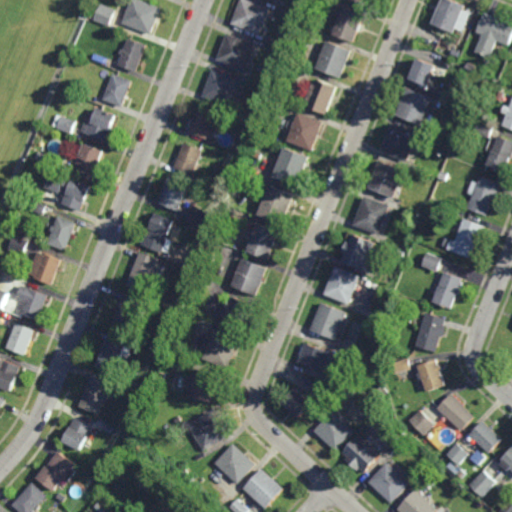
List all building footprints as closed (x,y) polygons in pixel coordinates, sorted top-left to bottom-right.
[(152,33),(123,21),(131,0),(146,0),(163,6),(152,33)] [(261,34),(232,23),(241,0),(251,0),(272,7),(261,34)] [(463,30),(458,28),(456,33),(431,22),(440,0),(459,0),(466,3),(465,6),(467,7),(466,9),(471,11),(463,30)] [(117,8),(111,25),(96,19),(102,2),(117,8)] [(356,41),(335,32),(346,4),(368,12),(356,41)] [(511,39),(510,44),(497,38),(490,56),(475,49),(483,32),(477,30),(485,11),(511,22),(511,39)] [(246,70),(218,58),(228,32),(257,44),(246,70)] [(138,70),(120,63),(123,53),(121,53),(123,47),(125,48),(130,36),(148,44),(138,70)] [(343,76),(318,67),(328,39),(353,48),(343,76)] [(429,82),(413,76),(422,55),(434,60),(433,62),(436,63),(429,82)] [(231,107),(202,95),(213,68),(242,80),(231,107)] [(123,106),(104,98),(114,72),(133,79),(123,106)] [(261,83),(256,80),(260,73),(265,77),(261,83)] [(340,85),(329,113),(308,105),(311,99),(308,98),(314,82),(317,83),(319,77),(340,85)] [(426,112),(428,113),(424,124),(398,113),(409,86),(432,95),(432,96),(433,96),(426,112)] [(504,101),(498,99),(500,91),(506,93),(504,101)] [(511,127),(503,124),(507,113),(503,111),(506,103),(510,105),(511,99),(511,127)] [(216,139),(210,136),(209,139),(189,131),(200,103),(219,110),(214,122),(216,123),(215,127),(219,129),(216,139)] [(113,128),(115,129),(110,142),(82,131),(89,113),(94,115),(98,106),(118,114),(113,128)] [(247,117),(240,115),(242,109),(249,111),(247,117)] [(314,150),(289,140),(300,111),(325,121),(314,150)] [(231,121),(224,118),(227,112),(233,115),(231,121)] [(63,116),(64,114),(78,120),(73,132),(59,127),(59,126),(54,125),(58,114),(63,116)] [(491,137),(475,131),(479,119),(495,126),(491,137)] [(410,161),(384,151),(395,121),(421,131),(410,161)] [(511,157),(506,171),(488,164),(499,134),(511,139),(511,157)] [(94,175),(76,168),(81,157),(80,157),(86,141),(105,149),(94,175)] [(195,174),(176,167),(185,141),(205,148),(195,174)] [(308,167),(304,176),(305,177),(304,181),(302,181),(300,185),(275,175),(286,145),(310,155),(308,162),(310,163),(308,167)] [(53,165),(42,161),(45,154),(55,158),(53,165)] [(396,197),(370,187),(382,159),(407,169),(396,197)] [(82,210),(63,203),(67,192),(61,190),(60,193),(45,187),(52,169),(92,185),(82,210)] [(447,181),(438,178),(441,171),(450,174),(447,181)] [(193,195),(186,193),(182,205),(184,205),(184,206),(193,209),(196,202),(197,203),(198,200),(212,205),(204,227),(176,216),(179,210),(161,203),(166,189),(165,189),(170,175),(185,181),(185,183),(189,185),(188,189),(194,191),(193,195)] [(503,184),(496,201),(495,201),(488,216),(469,207),(474,195),(469,193),(474,181),(478,182),(481,175),(503,184)] [(294,204),(293,204),(289,215),(290,215),(288,219),(287,219),(285,224),(259,213),(271,184),(297,194),(294,200),(295,200),(294,204)] [(381,234),(356,224),(367,195),(393,205),(381,234)] [(45,214),(32,209),(36,200),(48,205),(45,214)] [(170,252),(164,250),(163,252),(144,244),(156,212),(175,219),(168,237),(174,240),(170,252)] [(67,251),(49,243),(53,231),(51,230),(53,225),(55,226),(59,215),(78,223),(67,251)] [(480,243),(478,242),(471,259),(447,249),(448,248),(441,245),(445,236),(455,241),(465,218),(487,227),(480,243)] [(271,258),(249,250),(259,222),(281,230),(271,258)] [(378,242),(376,246),(384,249),(377,268),(370,265),(367,270),(342,260),(345,251),(344,251),(349,240),(351,241),(355,233),(378,242)] [(25,256),(10,250),(15,234),(30,240),(25,256)] [(146,293),(127,285),(141,251),(159,259),(146,293)] [(44,253),(45,252),(62,259),(52,284),(35,277),(36,276),(29,273),(31,268),(32,269),(39,252),(44,253)] [(217,264),(208,260),(211,253),(220,257),(217,264)] [(438,271),(423,265),(427,253),(442,259),(438,271)] [(258,295),(233,285),(243,258),(269,267),(258,295)] [(352,304),(326,294),(338,265),(363,276),(352,304)] [(458,294),(457,293),(451,309),(433,302),(445,271),(462,278),(461,282),(462,283),(458,294)] [(195,281),(188,279),(191,272),(197,275),(195,281)] [(381,289),(367,285),(369,279),(383,284),(381,289)] [(39,320),(20,313),(25,301),(18,297),(23,285),(49,295),(39,320)] [(3,309),(0,307),(0,288),(10,293),(3,309)] [(144,322),(137,319),(132,332),(113,325),(125,292),(145,300),(144,302),(150,304),(144,322)] [(255,303),(243,331),(224,323),(226,317),(223,316),(229,300),(232,302),(235,295),(255,303)] [(183,310),(176,306),(177,303),(176,302),(178,299),(179,300),(180,296),(188,299),(183,310)] [(338,340),(313,330),(324,301),(349,311),(338,340)] [(444,326),(446,327),(443,337),(441,336),(436,353),(416,347),(422,327),(414,324),(416,317),(424,320),(426,313),(446,318),(444,326)] [(26,355),(7,348),(17,323),(36,330),(26,355)] [(188,334),(180,331),(182,325),(190,329),(188,334)] [(230,368),(204,358),(215,329),(241,340),(230,368)] [(122,363),(119,362),(117,367),(119,367),(118,370),(116,369),(114,373),(96,367),(109,333),(128,340),(121,357),(124,358),(122,363)] [(182,348),(174,345),(177,340),(184,343),(182,348)] [(339,353),(340,351),(346,353),(344,359),(338,358),(332,374),(300,363),(308,340),(324,346),(323,348),(339,353)] [(0,357),(22,367),(12,391),(0,386),(0,357)] [(394,374),(391,363),(412,358),(415,369),(394,374)] [(439,366),(441,365),(443,371),(441,372),(447,386),(427,393),(422,379),(421,380),(419,373),(420,373),(418,366),(437,359),(439,366)] [(212,402),(191,398),(192,392),(188,391),(192,374),(194,374),(195,368),(217,372),(212,402)] [(111,390),(109,390),(107,395),(109,395),(107,401),(105,400),(99,414),(80,407),(94,372),(113,380),(111,386),(112,387),(111,390)] [(383,398),(379,391),(387,386),(392,393),(383,398)] [(301,418),(285,402),(299,388),(315,404),(301,418)] [(463,431),(438,409),(452,393),(466,405),(465,407),(476,417),(463,431)] [(425,436),(410,421),(421,410),(436,426),(425,436)] [(206,451),(190,424),(213,411),(229,438),(206,451)] [(339,452),(316,431),(334,411),(357,432),(339,452)] [(181,432),(174,418),(180,415),(187,428),(181,432)] [(80,451),(62,441),(76,417),(94,427),(80,451)] [(375,426),(370,422),(373,418),(378,422),(375,426)] [(490,427),(492,425),(495,427),(493,430),(504,440),(491,454),(483,447),(481,448),(479,446),(480,444),(470,435),(484,421),(490,427)] [(110,433),(103,429),(105,425),(112,429),(110,433)] [(366,473),(361,469),(360,471),(346,459),(348,457),(345,453),(361,435),(383,454),(366,473)] [(239,484),(217,463),(235,443),(258,464),(239,484)] [(460,467),(447,455),(457,443),(470,455),(460,467)] [(511,469),(510,471),(502,464),(504,462),(503,461),(511,450),(511,469)] [(72,468),(75,470),(63,489),(58,485),(54,490),(38,479),(47,466),(48,466),(58,451),(75,463),(72,468)] [(393,503),(371,483),(389,463),(405,478),(404,479),(410,484),(393,503)] [(267,509),(245,489),(264,469),(286,489),(267,509)] [(501,487),(499,489),(495,485),(482,499),(469,488),(485,472),(501,487)] [(37,511),(36,509),(33,511),(21,511),(14,505),(33,482),(48,495),(39,506),(41,507),(37,511)] [(436,511),(404,511),(400,508),(418,488),(440,508),(436,511)] [(62,503),(56,498),(60,493),(67,498),(62,503)] [(247,511),(235,511),(231,508),(239,499),(250,509),(247,511)] [(511,511),(501,511),(511,500),(511,511)] [(482,509),(477,505),(480,501),(485,505),(482,509)]
